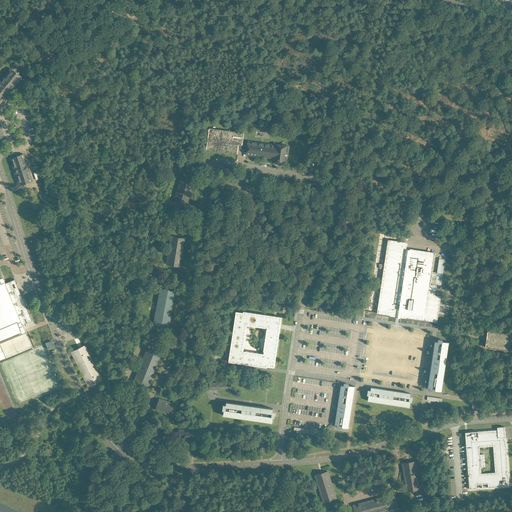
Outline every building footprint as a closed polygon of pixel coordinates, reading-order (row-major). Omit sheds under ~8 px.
[(0,81),(0,102),(21,77),(11,69),(0,81)] [(248,146),(247,149),(246,155),(273,158),(272,162),(287,164),(289,146),(275,144),(275,145),(263,143),(263,138),(270,139),(272,129),(257,127),(255,137),(261,138),(261,143),(248,141),(248,146)] [(238,148),(247,149),(248,146),(247,146),(242,146),(244,133),(209,128),(206,150),(237,154),(238,148)] [(31,182),(24,160),(23,154),(11,158),(19,185),(31,182)] [(311,162),(319,164),(320,157),(312,155),(311,162)] [(174,203),(186,207),(194,179),(182,176),(174,203)] [(23,211),(30,240),(43,236),(36,214),(39,213),(38,207),(23,211)] [(167,264),(179,267),(184,238),(171,236),(167,264)] [(378,312),(379,312),(379,313),(384,313),(384,314),(390,314),(390,316),(396,317),(396,315),(400,315),(400,317),(406,318),(406,316),(412,318),(412,317),(418,319),(418,318),(424,320),(424,319),(430,321),(430,320),(436,322),(436,321),(436,320),(437,315),(437,314),(438,309),(438,308),(439,303),(439,302),(440,297),(439,296),(439,297),(434,296),(435,290),(435,288),(435,286),(436,287),(436,286),(435,286),(430,285),(430,283),(431,278),(432,270),(432,267),(433,259),(434,254),(434,253),(428,253),(428,252),(416,251),(416,250),(416,251),(410,250),(407,249),(406,249),(407,244),(407,243),(390,241),(389,240),(389,241),(388,246),(388,247),(387,252),(387,253),(386,258),(386,259),(385,264),(385,265),(384,270),(384,271),(384,276),(383,277),(383,282),(383,283),(382,288),(382,289),(381,294),(381,295),(380,300),(380,301),(379,306),(379,312),(378,312)] [(439,259),(436,279),(435,284),(441,285),(445,259),(439,259)] [(20,292),(19,291),(18,287),(17,286),(16,282),(15,281),(14,279),(4,283),(2,279),(0,279),(0,339),(18,332),(24,330),(22,325),(32,321),(20,292)] [(153,327),(168,330),(175,291),(160,288),(153,327)] [(316,311),(323,312),(324,304),(317,303),(316,311)] [(236,311),(229,362),(267,367),(267,366),(274,367),(282,317),(243,311),(243,312),(236,311)] [(485,347),(510,351),(511,334),(511,333),(488,330),(485,347)] [(435,390),(442,391),(449,342),(443,341),(442,342),(435,341),(432,363),(433,363),(432,366),(431,366),(428,387),(435,389),(435,390)] [(71,352),(88,387),(102,380),(85,345),(71,352)] [(132,384),(147,389),(162,353),(147,347),(132,384)] [(231,388),(231,386),(231,382),(228,383),(228,382),(213,382),(213,380),(210,380),(210,390),(228,389),(231,388)] [(342,427),(348,428),(355,386),(349,385),(348,386),(344,386),(341,385),(338,407),(338,410),(337,410),(335,425),(338,425),(342,426),(342,427)] [(371,387),(370,395),(369,394),(368,401),(410,407),(411,401),(409,401),(411,393),(389,390),(388,391),(386,390),(371,387)] [(165,413),(170,415),(170,414),(171,414),(172,410),(174,411),(175,408),(173,408),(174,404),(159,399),(156,409),(165,412),(165,413)] [(223,416),(272,423),(273,416),(272,416),(273,412),(273,409),(251,406),(248,406),(249,405),(248,405),(227,402),(226,405),(225,409),(224,409),(223,416)] [(466,444),(468,475),(469,475),(469,476),(468,476),(469,489),(477,489),(477,485),(488,484),(488,488),(509,486),(508,473),(507,473),(507,472),(508,472),(506,439),(505,439),(505,438),(506,438),(505,427),(497,427),(498,430),(471,432),(471,438),(468,438),(468,444),(466,444)] [(186,436),(186,440),(202,439),(201,428),(191,429),(191,428),(185,428),(185,429),(179,430),(180,437),(186,436)] [(420,489),(415,461),(403,463),(407,492),(420,489)] [(315,475),(324,502),(336,499),(327,471),(315,475)] [(377,511),(388,509),(398,507),(395,494),(353,506),(354,511),(377,511)]
